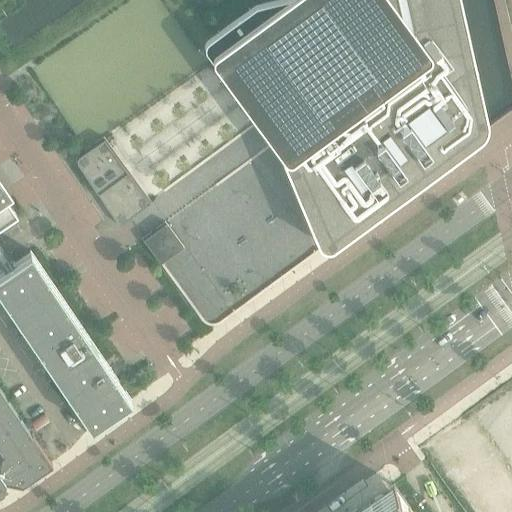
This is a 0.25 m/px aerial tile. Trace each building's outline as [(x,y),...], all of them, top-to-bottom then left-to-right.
[(266,0),(254,3),(219,27),(217,29),(206,38),(205,40),(204,41),(204,42),(204,44),(204,45),(204,47),(205,48),(205,50),(212,59),(220,70),(279,150),(317,240),(318,242),(319,243),(320,244),(322,245),(324,246),(326,246),(328,246),(329,245),(331,245),(419,181),(433,171),(437,167),(478,138),(481,135),(483,133),(485,130),(486,126),(487,123),(487,120),(486,116),(460,0),(266,0)] [(150,200),(105,139),(104,137),(85,150),(80,154),(79,154),(78,154),(78,155),(77,156),(77,157),(76,158),(76,159),(76,160),(76,161),(76,162),(77,163),(77,164),(119,225),(128,219),(151,202),(150,200)] [(0,259),(5,267),(12,263),(0,245),(0,229),(1,229),(18,218),(17,217),(7,202),(13,197),(2,181),(0,178),(0,259)] [(162,263),(183,247),(165,222),(142,238),(142,239),(160,264),(162,263)] [(5,267),(0,270),(0,293),(90,427),(131,399),(30,250),(12,263),(5,267)] [(0,448),(3,452),(1,454),(0,456),(0,490),(3,488),(4,480),(22,483),(52,463),(51,462),(32,434),(31,433),(30,434),(0,388),(0,448)] [(412,511),(392,483),(391,484),(381,491),(351,511),(412,511)]
